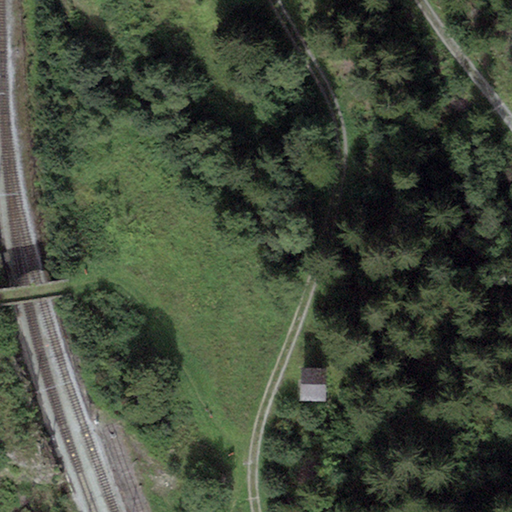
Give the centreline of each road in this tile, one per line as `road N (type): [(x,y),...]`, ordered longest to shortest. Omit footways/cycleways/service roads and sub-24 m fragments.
road 1 (track): [(250,499),(259,430),(321,262),(343,142),(330,91),(275,0)]
road 2 (track): [(420,0),(511,125)]
